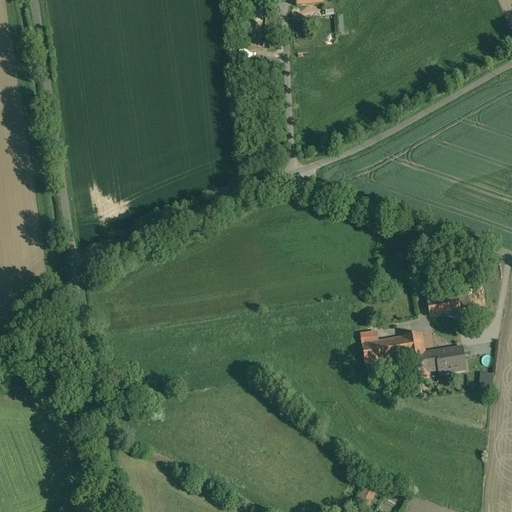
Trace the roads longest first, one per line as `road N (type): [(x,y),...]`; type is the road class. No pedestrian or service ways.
road 1 (unclassified): [(76,272),(33,0)]
road 2 (unclassified): [(511,65),(368,144),(295,173)]
road 3 (unclassified): [(109,511),(76,272)]
road 4 (unclassified): [(295,173),(76,272)]
road 5 (unclassified): [(511,260),(295,173)]
